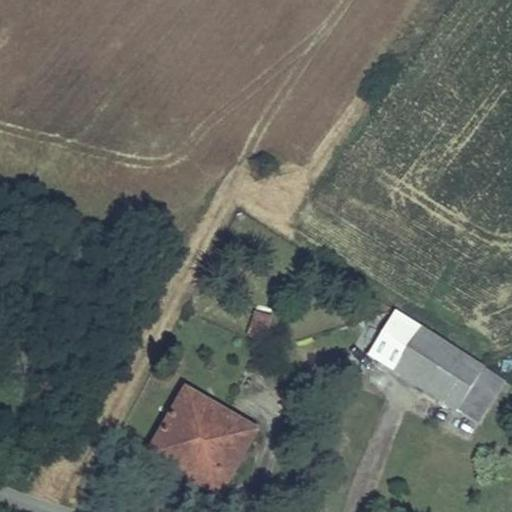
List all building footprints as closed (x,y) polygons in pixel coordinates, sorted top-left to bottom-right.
[(264,341),(271,319),(257,314),(250,336),(264,341)] [(484,371),(485,370),(420,329),(395,371),(458,411),(459,409),(484,371)] [(478,422),(504,383),(484,371),(459,409),(478,422)] [(154,447),(175,458),(179,450),(220,474),(247,427),(186,391),(154,447)] [(219,496),(256,432),(247,427),(220,474),(179,450),(175,458),(169,467),(219,496)] [(169,467),(175,458),(154,447),(149,455),(169,467)]
